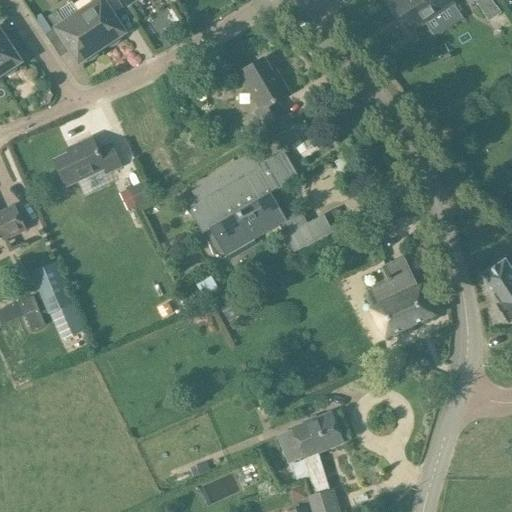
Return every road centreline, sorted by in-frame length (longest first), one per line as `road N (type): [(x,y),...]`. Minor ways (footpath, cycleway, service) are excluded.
road 1 (residential): [(75,103),(278,0)]
road 2 (tertiary): [(431,192),(296,14)]
road 3 (tertiary): [(431,192),(467,329),(456,396)]
road 4 (residential): [(75,103),(7,0)]
road 5 (tertiary): [(425,511),(456,396)]
